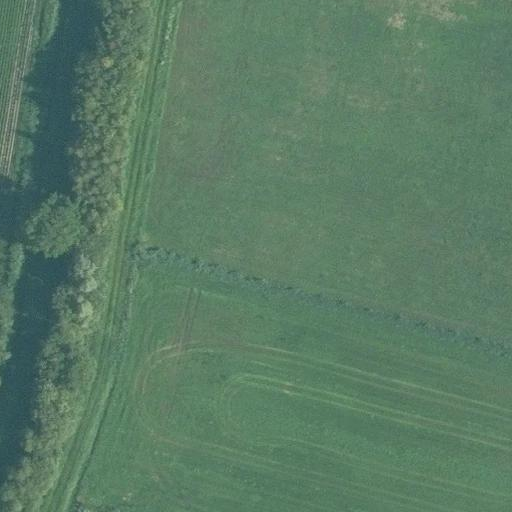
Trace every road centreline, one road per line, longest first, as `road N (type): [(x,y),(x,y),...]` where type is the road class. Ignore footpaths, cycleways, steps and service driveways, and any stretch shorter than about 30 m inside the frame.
road 1 (track): [(53,511),(97,387),(165,0)]
road 2 (track): [(0,454),(34,358),(90,0)]
